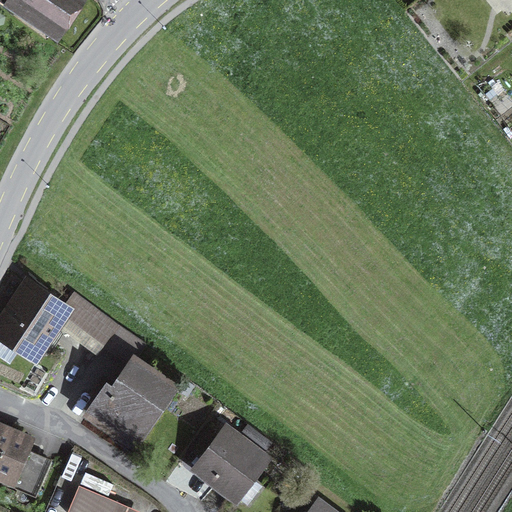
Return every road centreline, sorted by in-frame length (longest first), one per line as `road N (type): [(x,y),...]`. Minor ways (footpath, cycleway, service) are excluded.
road 1 (tertiary): [(142,5),(72,88),(0,227)]
road 2 (residential): [(181,511),(138,471),(0,399)]
